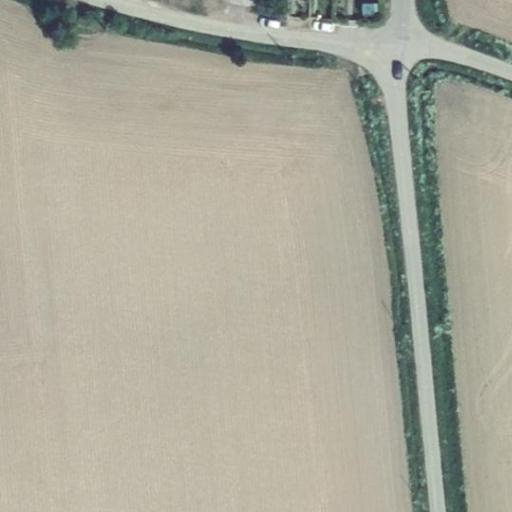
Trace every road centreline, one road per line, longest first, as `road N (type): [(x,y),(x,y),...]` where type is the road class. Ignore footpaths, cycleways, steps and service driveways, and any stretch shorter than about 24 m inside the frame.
road 1 (unclassified): [(397,47),(437,511)]
road 2 (unclassified): [(105,0),(214,27),(397,47)]
